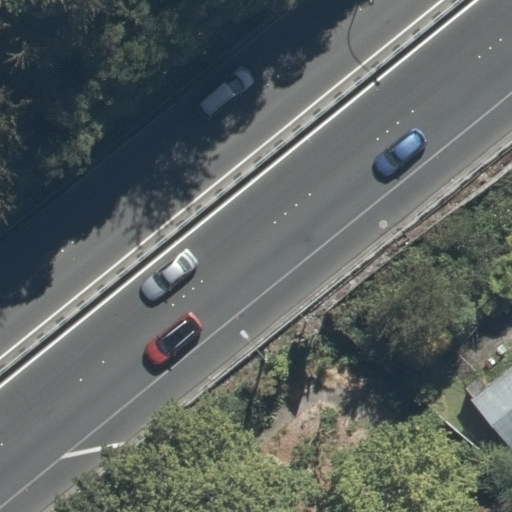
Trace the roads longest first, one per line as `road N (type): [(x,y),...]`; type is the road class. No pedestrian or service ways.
road 1 (trunk): [(511,26),(0,445)]
road 2 (trunk): [(0,297),(364,0)]
